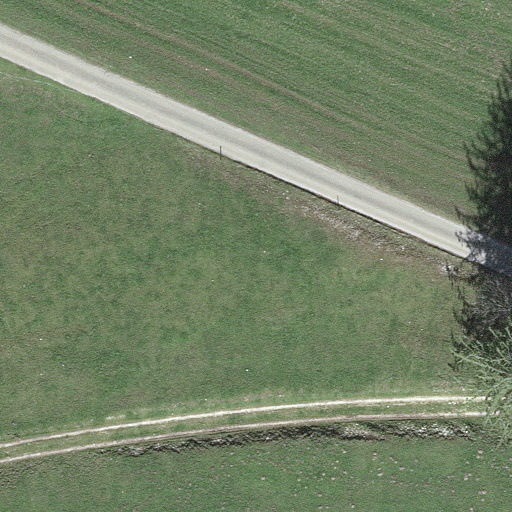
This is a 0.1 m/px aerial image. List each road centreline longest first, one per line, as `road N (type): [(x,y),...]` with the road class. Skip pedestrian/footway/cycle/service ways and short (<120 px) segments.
road 1 (unclassified): [(0,42),(511,266)]
road 2 (track): [(0,455),(286,413),(511,407)]
